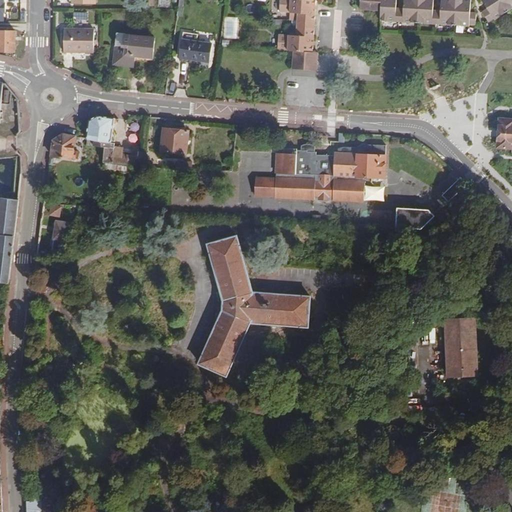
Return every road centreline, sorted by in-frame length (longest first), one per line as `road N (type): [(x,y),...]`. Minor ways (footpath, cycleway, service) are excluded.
road 1 (residential): [(105,100),(418,126),(511,208)]
road 2 (unclassified): [(36,143),(11,348),(11,511)]
